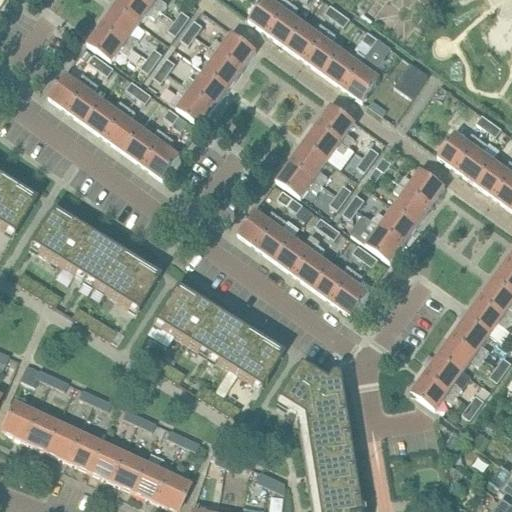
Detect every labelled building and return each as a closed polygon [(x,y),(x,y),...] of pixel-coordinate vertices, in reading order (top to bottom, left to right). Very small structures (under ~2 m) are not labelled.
[(154,22),(160,14),(140,0),(121,0),(114,10),(139,27),(147,16),(154,22)] [(140,0),(160,14),(161,15),(166,7),(158,1),(158,0),(140,0)] [(265,0),(248,24),(267,38),(290,6),(283,1),(277,8),(265,0)] [(290,6),(267,38),(286,52),(304,27),(293,19),(298,12),(290,6)] [(336,23),(340,16),(331,9),(326,16),(336,23)] [(130,39),(139,27),(114,10),(101,29),(132,52),(138,44),(130,39)] [(183,16),(176,26),(182,31),(189,21),(183,16)] [(350,24),(340,16),(336,23),(345,30),(350,24)] [(194,24),(187,34),(195,40),(202,30),(194,24)] [(175,40),(182,31),(176,26),(169,36),(175,40)] [(304,27),(286,52),(305,65),(323,41),(328,33),(320,28),(315,35),(304,27)] [(87,48),(111,66),(119,54),(127,59),(132,52),(101,29),(87,48)] [(323,41),(305,65),(324,79),(341,54),(330,46),(336,39),(328,33),(323,41)] [(187,34),(180,44),(188,49),(195,40),(187,34)] [(368,36),(363,44),(372,51),(373,50),(378,44),(369,36),(368,36)] [(242,73),(256,54),(231,37),(223,48),(215,43),(210,50),(242,73)] [(366,61),(343,92),(362,106),(379,82),(373,77),(391,53),(386,49),(378,44),(373,50),(372,51),(366,61)] [(212,63),(204,75),(228,92),(242,73),(210,50),(204,58),(212,63)] [(84,51),(80,58),(86,63),(91,56),(84,51)] [(156,54),(149,63),(155,68),(162,58),(156,54)] [(341,54),(324,79),(343,92),(366,61),(358,55),(353,63),(341,54)] [(89,65),(99,72),(104,65),(94,58),(89,65)] [(167,62),(160,72),(166,76),(173,67),(167,62)] [(148,78),(155,68),(149,63),(142,73),(148,78)] [(114,72),(104,65),(99,72),(109,79),(114,72)] [(428,80),(410,67),(394,90),(412,103),(428,80)] [(160,72),(153,82),(159,86),(166,76),(160,72)] [(215,111),(228,92),(204,75),(196,86),(188,80),(183,88),(215,111)] [(48,101),(67,116),(85,91),(90,84),(83,78),(77,86),(66,77),(48,101)] [(85,91),(67,116),(86,129),(104,105),(93,97),(98,89),(90,84),(85,91)] [(127,92),(137,99),(141,93),(132,86),(127,92)] [(215,111),(183,88),(177,96),(185,101),(176,113),(200,130),(215,111)] [(151,100),(141,93),(137,99),(146,106),(151,100)] [(372,103),(368,109),(382,120),(387,113),(372,103)] [(86,129),(105,143),(128,111),(121,106),(115,113),(104,105),(86,129)] [(317,128),(341,145),(349,151),(354,143),(347,138),(355,126),(331,108),(317,128)] [(124,156),(142,132),(130,124),(136,116),(128,111),(105,143),(124,156)] [(165,118),(175,125),(179,120),(169,113),(165,118)] [(477,125),(487,132),(492,126),(482,119),(477,125)] [(179,120),(175,125),(172,130),(181,136),(188,126),(179,120)] [(492,126),(487,132),(497,139),(502,133),(492,126)] [(341,145),(317,128),(303,146),(328,164),(336,153),(343,158),(349,151),(341,145)] [(143,170),(166,138),(158,133),(153,140),(142,132),(124,156),(143,170)] [(455,136),(437,160),(456,174),(479,143),(472,137),(466,145),(455,136)] [(174,144),(166,138),(143,170),(162,184),(180,159),(168,151),(174,144)] [(479,143),(456,174),(475,188),(493,164),(482,156),(487,148),(479,143)] [(328,164),(303,146),(290,165),(322,188),(327,181),(320,175),(328,164)] [(372,153),(365,162),(371,167),(378,157),(372,153)] [(390,166),(383,161),(376,171),(383,175),(390,166)] [(364,177),(371,167),(365,162),(358,172),(364,177)] [(493,164),(475,188),(494,202),(511,176),(511,166),(509,164),(504,172),(493,164)] [(290,165),(276,185),(300,202),(309,191),(316,196),(322,188),(290,165)] [(376,185),(383,175),(376,171),(369,180),(376,185)] [(405,179),(399,187),(406,192),(431,210),(445,191),(420,173),(412,185),(405,179)] [(511,176),(494,202),(511,214),(511,176)] [(0,182),(0,231),(5,235),(6,232),(13,237),(11,240),(13,241),(35,204),(13,190),(4,184),(0,182)] [(401,200),(393,211),(417,229),(431,210),(406,192),(399,187),(394,195),(401,200)] [(344,190),(337,200),(344,205),(351,195),(344,190)] [(278,201),(288,208),(293,202),(283,195),(278,201)] [(356,199),(349,208),(356,213),(363,204),(356,199)] [(330,209),(337,214),(344,205),(337,200),(330,209)] [(302,209),(293,202),(288,208),(298,215),(302,209)] [(349,223),(356,213),(349,208),(342,218),(349,223)] [(377,217),(372,225),(404,248),(417,229),(393,211),(385,222),(377,217)] [(51,214),(29,251),(30,252),(32,249),(39,253),(38,255),(75,278),(76,276),(84,281),(82,283),(83,283),(105,248),(83,234),(74,228),(51,214)] [(237,238),(257,252),(280,220),(272,215),(267,222),(255,214),(237,238)] [(287,226),(280,220),(257,252),(275,266),(293,241),(282,233),(287,226)] [(365,220),(359,227),(366,232),(374,238),(365,249),(390,267),(404,248),(372,225),(365,220)] [(326,236),(330,229),(320,222),(316,229),(326,236)] [(340,236),(330,229),(326,236),(335,243),(340,236)] [(275,266),(294,279),(317,247),(319,245),(311,239),(304,249),(293,241),(275,266)] [(325,253),(317,247),(294,279),(313,293),(331,269),(319,260),(325,253)] [(105,248),(83,283),(84,284),(85,282),(93,287),(92,289),(128,312),(130,309),(137,314),(135,317),(136,318),(159,281),(136,267),(127,261),(105,248)] [(358,250),(353,256),(363,263),(368,257),(358,250)] [(368,257),(363,263),(373,270),(377,264),(368,257)] [(511,269),(505,265),(492,284),(511,298),(511,269)] [(313,293),(332,307),(355,275),(347,269),(342,277),(331,269),(313,293)] [(362,280),(355,275),(332,307),(351,320),(369,296),(357,288),(362,280)] [(22,276),(15,287),(22,291),(28,280),(22,276)] [(28,280),(22,291),(28,295),(35,284),(28,280)] [(35,284),(28,295),(35,299),(42,288),(35,284)] [(511,298),(492,284),(478,302),(510,325),(511,322),(511,298)] [(42,288),(35,299),(41,303),(48,292),(42,288)] [(152,328),(147,336),(167,348),(173,339),(198,355),(199,353),(207,358),(206,360),(207,360),(229,325),(207,311),(198,305),(175,291),(152,328)] [(48,292),(41,303),(48,308),(55,296),(48,292)] [(55,296),(48,308),(54,312),(62,300),(55,296)] [(505,333),(510,325),(478,302),(465,321),(489,339),(497,328),(505,333)] [(77,310),(70,321),(77,326),(84,314),(77,310)] [(84,314),(77,326),(83,330),(90,318),(84,314)] [(90,318),(83,330),(90,334),(97,323),(90,318)] [(489,339),(465,321),(451,340),(483,363),(489,355),(481,350),(489,339)] [(97,323),(90,334),(97,338),(104,327),(97,323)] [(229,325),(207,360),(207,361),(209,359),(217,364),(216,366),(252,389),(253,387),(260,391),(258,394),(260,395),(283,358),(260,344),(251,339),(229,325)] [(104,327),(97,338),(103,342),(110,331),(104,327)] [(110,331),(103,342),(110,346),(117,335),(110,331)] [(478,370),(483,363),(451,340),(438,359),(462,376),(470,365),(478,370)] [(145,353),(139,364),(145,368),(152,357),(145,353)] [(0,356),(0,365),(5,368),(8,360),(0,356)] [(152,357),(145,368),(152,372),(159,361),(152,357)] [(462,376),(438,359),(424,377),(456,400),(462,393),(454,387),(462,376)] [(159,361),(152,372),(158,376),(165,365),(159,361)] [(497,373),(503,377),(510,367),(504,362),(497,373)] [(165,365),(158,376),(165,381),(172,369),(165,365)] [(298,369),(276,405),(277,406),(302,420),(314,498),(316,511),(351,511),(351,505),(358,504),(355,488),(355,487),(348,488),(346,475),(353,473),(350,457),(343,458),(341,444),(348,443),(348,442),(345,426),(338,427),(336,413),(343,412),(338,382),(337,380),(337,379),(336,379),(336,378),(335,378),(334,378),(334,377),(333,377),(332,377),(331,378),(330,378),(329,378),(329,379),(328,379),(325,385),(319,381),(299,368),(298,369)] [(26,369),(19,384),(31,390),(35,381),(38,374),(26,369)] [(172,369),(165,381),(171,385),(179,373),(172,369)] [(179,373),(171,385),(178,389),(185,377),(179,373)] [(497,387),(503,377),(497,373),(490,382),(497,387)] [(35,381),(49,388),(53,381),(38,374),(35,381)] [(450,408),(456,400),(424,377),(410,396),(435,414),(443,402),(450,408)] [(67,387),(53,381),(49,388),(64,395),(67,387)] [(201,387),(194,399),(200,403),(208,391),(201,387)] [(208,391),(200,403),(207,407),(214,395),(208,391)] [(93,408),(96,401),(82,394),(78,401),(93,408)] [(214,395),(207,407),(213,411),(221,400),(214,395)] [(230,399),(227,403),(233,407),(236,403),(230,399)] [(221,400),(213,411),(220,415),(227,404),(221,400)] [(476,415),(483,405),(477,400),(470,410),(476,415)] [(93,408),(107,415),(111,408),(96,401),(93,408)] [(227,404),(220,415),(227,419),(234,408),(227,404)] [(36,418),(13,408),(1,435),(23,445),(36,418)] [(234,408),(227,419),(233,423),(240,412),(234,408)] [(469,425),(476,415),(470,410),(463,420),(469,425)] [(122,422),(137,428),(140,421),(126,414),(122,422)] [(58,428),(36,418),(23,445),(45,455),(58,428)] [(155,428),(140,421),(137,428),(151,435),(155,428)] [(67,465),(79,438),(58,428),(45,455),(67,465)] [(84,429),(79,438),(67,465),(88,476),(101,448),(90,443),(94,434),(84,429)] [(166,442),(181,449),(184,441),(176,438),(169,435),(166,442)] [(452,438),(445,448),(451,452),(458,452),(462,446),(462,445),(452,438)] [(188,443),(184,441),(181,449),(195,455),(198,448),(188,443)] [(123,459),(101,448),(88,476),(110,486),(123,459)] [(110,486),(132,496),(145,469),(134,464),(138,454),(127,449),(123,459),(110,486)] [(224,471),(229,462),(224,460),(218,457),(214,466),(224,471)] [(235,476),(240,467),(232,464),(229,462),(224,471),(235,476)] [(166,479),(145,469),(132,496),(154,506),(166,479)] [(511,511),(511,477),(501,469),(489,486),(501,495),(498,499),(504,503),(503,505),(511,511)] [(266,490),(270,481),(269,481),(261,477),(259,476),(255,485),(266,490)] [(154,506),(166,511),(178,511),(189,489),(166,479),(154,506)] [(270,481),(266,490),(269,492),(283,498),(283,487),(277,484),(270,481)]
